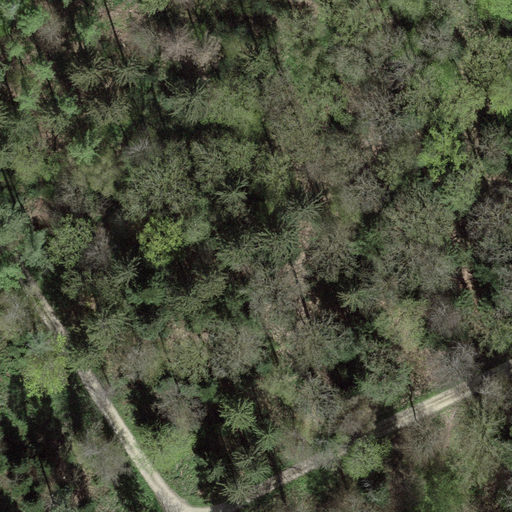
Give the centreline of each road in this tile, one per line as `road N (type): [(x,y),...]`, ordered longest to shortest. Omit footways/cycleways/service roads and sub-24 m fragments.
road 1 (track): [(164,511),(93,396),(0,214)]
road 2 (track): [(511,373),(216,511)]
